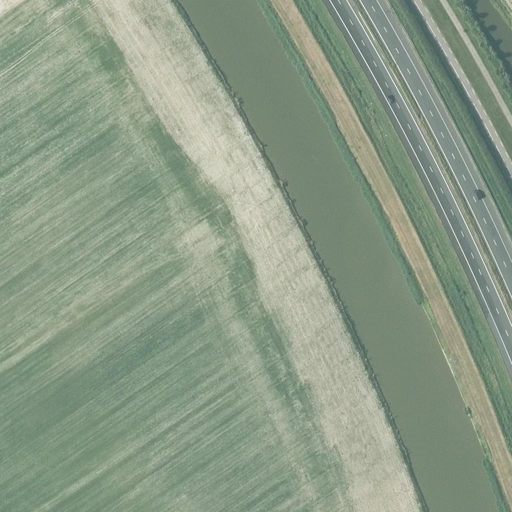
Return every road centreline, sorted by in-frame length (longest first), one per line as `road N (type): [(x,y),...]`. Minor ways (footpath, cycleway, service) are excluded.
road 1 (motorway): [(337,0),(439,186),(511,345)]
road 2 (motorway): [(511,280),(367,0)]
road 3 (tertiary): [(511,180),(412,0)]
